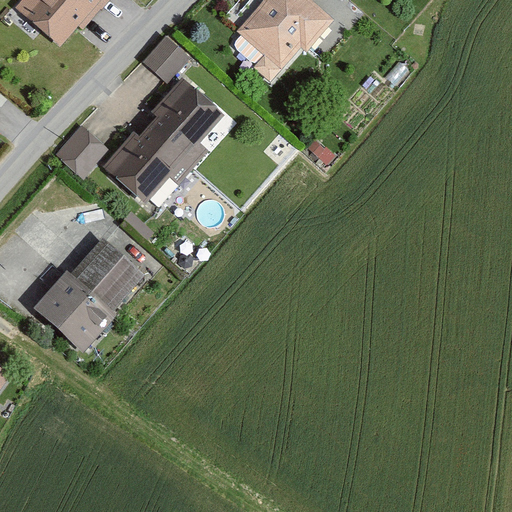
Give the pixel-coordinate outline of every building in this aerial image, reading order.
[(23,0),(18,6),(63,44),(78,26),(84,31),(110,0),(23,0)] [(317,0),(268,0),(243,30),(287,67),(307,43),(315,50),(341,20),(317,0)] [(143,60),(167,83),(192,57),(168,34),(143,60)] [(186,72),(106,164),(151,203),(176,175),(183,181),(212,146),(206,141),(232,111),(186,72)] [(86,177),(110,147),(82,124),(57,154),(86,177)] [(40,307),(91,350),(124,311),(119,307),(150,271),(110,237),(79,273),(73,268),(40,307)] [(0,359),(0,396),(18,372),(0,359)]
